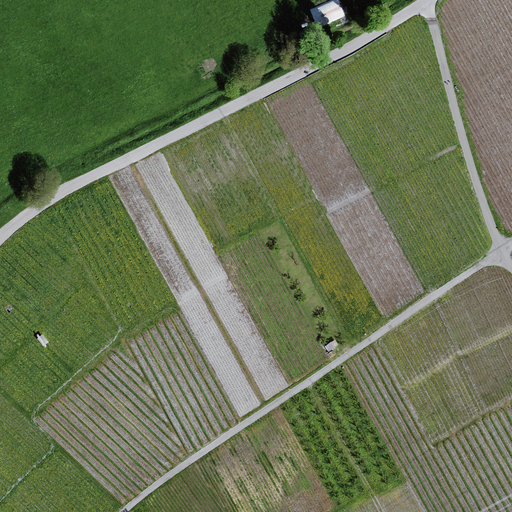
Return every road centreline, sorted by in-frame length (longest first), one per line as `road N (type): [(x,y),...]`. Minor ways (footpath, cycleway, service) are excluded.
road 1 (unclassified): [(0,238),(53,198),(426,2)]
road 2 (unclassified): [(122,511),(501,252)]
road 3 (unclassified): [(426,2),(501,252)]
